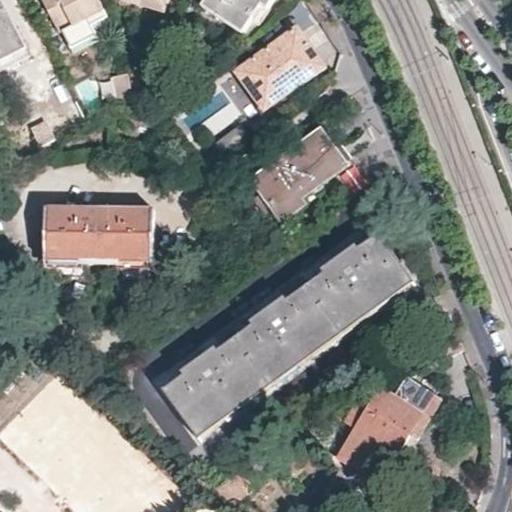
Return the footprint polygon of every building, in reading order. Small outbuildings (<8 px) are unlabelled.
[(0,0),(0,68),(33,51),(6,0),(0,0)] [(48,0),(60,24),(106,1),(105,0),(48,0)] [(167,16),(171,0),(123,0),(123,3),(167,16)] [(264,0),(272,4),(274,0),(207,0),(206,2),(247,27),(264,0)] [(108,5),(106,1),(60,24),(63,30),(108,5)] [(262,114),(327,67),(308,41),(296,25),(231,71),(262,114)] [(116,73),(121,102),(136,95),(132,71),(116,73)] [(43,133),(46,141),(61,134),(56,126),(43,133)] [(305,195),(351,162),(346,154),(326,126),(254,178),(284,218),(309,200),(305,195)] [(231,155),(251,145),(244,133),(225,143),(231,155)] [(156,256),(158,207),(108,205),(51,203),(49,253),(156,256)] [(0,244),(9,242),(2,215),(0,215),(0,244)] [(206,437),(419,282),(382,230),(352,253),(344,243),(330,254),(336,264),(288,300),(281,305),(274,295),(260,305),(267,315),(213,355),(206,346),(193,356),(199,366),(170,388),(206,437)] [(0,277),(10,273),(0,253),(0,277)] [(422,441),(447,401),(435,393),(410,377),(397,397),(384,389),(342,457),(367,473),(374,462),(393,474),(416,437),(422,441)] [(304,424),(223,486),(234,492),(310,433),(304,424)]
